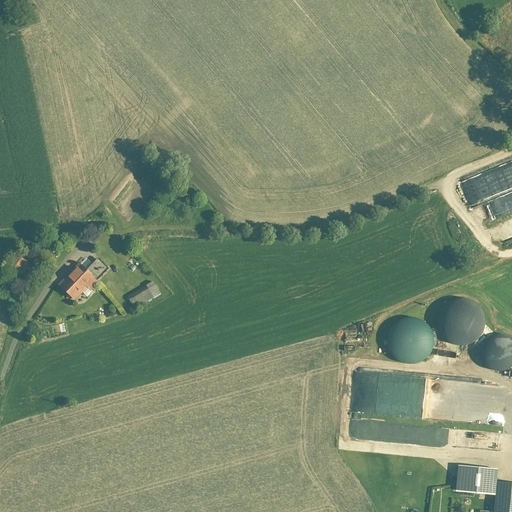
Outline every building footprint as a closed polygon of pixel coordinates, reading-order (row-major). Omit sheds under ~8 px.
[(511,163),(462,181),(477,224),(511,212),(511,163)] [(133,261),(126,253),(119,260),(127,267),(133,261)] [(25,260),(16,255),(9,266),(18,272),(25,260)] [(92,278),(71,258),(50,279),(72,300),(92,278)] [(154,290),(146,277),(124,291),(132,303),(154,290)] [(440,329),(443,336),(449,341),(456,344),(464,345),(472,343),(479,339),(484,333),(486,325),(486,317),(484,310),(479,304),(472,299),(465,297),(457,298),(450,301),(444,306),(440,313),(439,321),(440,329)] [(389,347),(392,354),(398,359),(405,363),(413,364),(421,362),(428,358),(433,351),(435,344),(435,336),(433,328),(428,322),(421,318),(414,316),(406,316),(399,319),(393,325),(389,332),(388,339),(389,347)] [(496,334),(490,337),(486,341),(483,347),(482,353),(484,359),(487,364),(492,368),(497,370),(503,370),(509,369),(511,366),(511,337),(508,335),(502,333),(496,334)] [(372,414),(413,418),(416,377),(375,374),(372,414)] [(466,414),(466,424),(499,424),(499,414),(466,414)] [(499,469),(464,467),(462,491),(497,494),(499,469)] [(511,511),(511,483),(498,482),(495,511),(511,511)]
